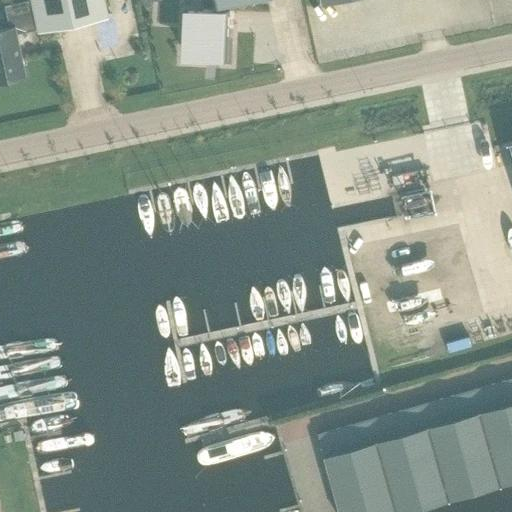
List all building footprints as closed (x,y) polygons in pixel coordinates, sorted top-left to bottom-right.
[(37,31),(107,15),(103,0),(29,0),(4,6),(9,28),(0,29),(0,81),(24,76),(15,34),(37,29),(37,31)] [(208,0),(211,8),(215,7),(216,13),(187,13),(185,58),(227,60),(229,13),(224,13),(224,5),(247,0),(208,0)] [(511,142),(500,146),(501,147),(506,146),(511,167),(511,142)] [(471,348),(465,326),(419,340),(426,362),(471,348)] [(511,401),(323,455),(338,511),(404,511),(511,481),(511,401)]
